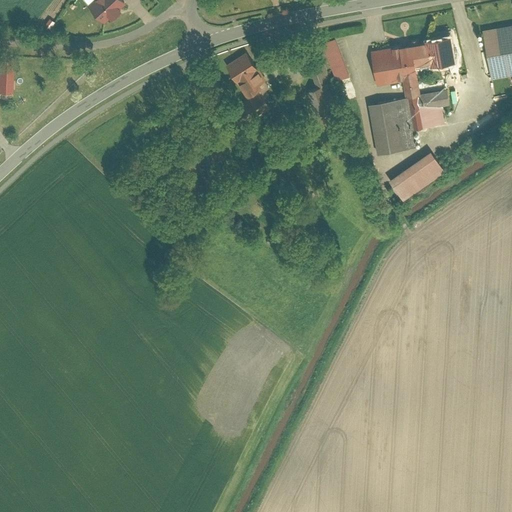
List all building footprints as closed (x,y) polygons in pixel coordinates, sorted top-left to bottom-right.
[(94,0),(90,4),(105,22),(126,4),(123,0),(94,0)] [(511,23),(483,29),(493,78),(511,74),(511,23)] [(334,39),(319,44),(332,81),(348,76),(334,39)] [(427,43),(372,52),(378,84),(405,79),(408,100),(369,107),(377,154),(417,147),(414,129),(435,125),(432,110),(449,107),(446,90),(419,94),(415,70),(431,67),(427,43)] [(252,52),(228,65),(253,112),(271,103),(265,92),(272,88),(252,52)] [(324,65),(310,70),(317,89),(305,94),(312,113),(334,104),(326,84),(331,82),(324,65)] [(426,152),(386,182),(401,202),(441,172),(426,152)]
